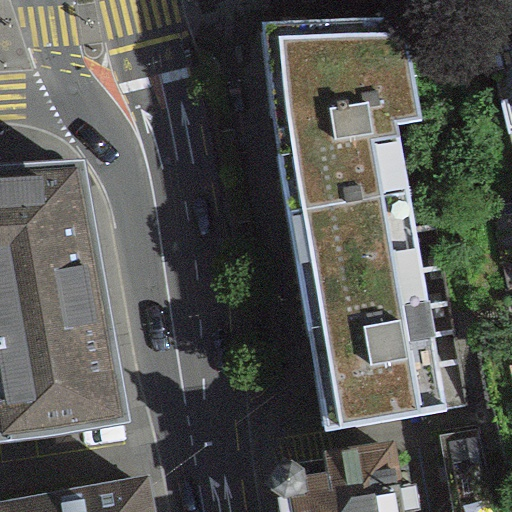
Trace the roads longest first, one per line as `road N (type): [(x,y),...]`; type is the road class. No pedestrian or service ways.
road 1 (primary): [(201,424),(167,213),(141,123)]
road 2 (residential): [(201,424),(0,458)]
road 3 (secondary): [(0,97),(77,104),(141,123)]
road 4 (primary): [(141,123),(88,0)]
